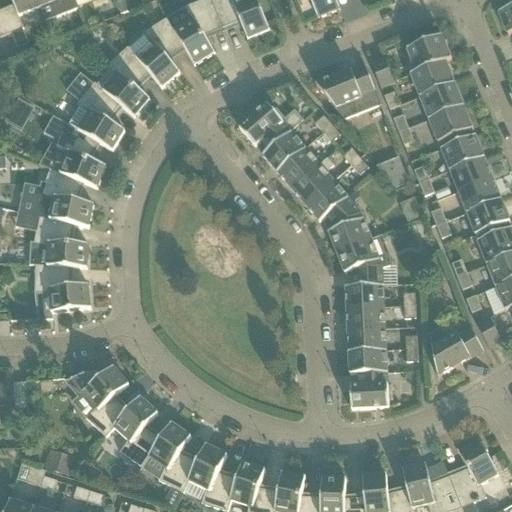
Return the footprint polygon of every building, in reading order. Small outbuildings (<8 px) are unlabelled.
[(19,18),(40,9),(36,0),(11,0),(14,7),(3,11),(12,35),(24,30),(19,18)] [(36,0),(40,9),(53,4),(58,17),(66,13),(78,8),(74,0),(36,0)] [(121,16),(133,12),(128,0),(125,0),(116,4),(121,16)] [(204,38),(223,31),(210,0),(208,0),(185,9),(191,23),(175,33),(174,33),(184,50),(194,68),(215,55),(204,38)] [(239,0),(210,0),(223,31),(240,24),(247,42),(270,33),(256,0),(244,0),(240,2),(239,0)] [(335,0),(309,0),(318,21),(340,12),(335,0)] [(511,9),(499,15),(508,37),(511,35),(511,9)] [(0,38),(0,40),(12,35),(3,11),(0,12),(0,38)] [(167,60),(184,50),(174,33),(175,33),(167,20),(143,35),(151,48),(137,59),(136,60),(150,76),(149,76),(162,91),(180,75),(167,60)] [(415,70),(416,74),(417,75),(446,63),(446,64),(451,62),(442,38),(407,51),(415,70)] [(135,89),(149,76),(150,76),(136,60),(137,59),(128,49),(99,75),(103,79),(97,87),(105,93),(104,94),(121,108),(120,108),(134,120),(150,102),(135,89)] [(371,66),(381,90),(395,85),(385,61),(371,66)] [(455,86),(446,64),(446,63),(417,75),(416,74),(411,76),(420,100),(455,86)] [(329,103),(345,122),(381,108),(366,68),(318,87),(317,87),(317,88),(329,103)] [(105,93),(97,87),(95,85),(94,86),(81,75),(67,93),(80,104),(77,107),(79,109),(69,126),(79,132),(79,133),(98,144),(97,145),(113,154),(125,133),(108,123),(120,108),(121,108),(104,94),(105,93)] [(464,109),(455,86),(420,100),(429,122),(464,109)] [(390,112),(400,108),(394,95),(384,99),(390,112)] [(300,126),(316,111),(309,103),(293,118),(300,126)] [(262,143),(270,152),(270,153),(291,134),(282,124),(285,121),(276,111),(274,114),(268,107),(240,131),(255,149),(262,143)] [(473,132),(464,109),(429,122),(438,146),(473,132)] [(394,121),(399,135),(409,131),(403,117),(394,121)] [(315,125),(323,135),(332,128),(324,118),(315,125)] [(88,162),(97,145),(98,144),(79,133),(79,132),(69,126),(68,127),(54,119),(44,136),(58,144),(55,151),(67,158),(60,175),(60,176),(82,184),(82,185),(97,191),(106,169),(88,162)] [(332,145),(341,137),(332,128),(323,135),(332,145)] [(414,144),(409,131),(399,135),(404,148),(414,144)] [(277,175),(306,151),(291,134),(270,153),(270,152),(263,158),(277,175)] [(441,152),(450,174),(484,160),(476,138),(441,152)] [(291,191),(320,167),(306,151),(277,175),(291,191)] [(343,158),(352,168),(360,160),(352,151),(343,158)] [(305,208),(334,183),(326,174),(334,167),(327,160),(320,167),(291,191),(305,208)] [(369,170),(360,160),(352,168),(360,178),(369,170)] [(493,181),(484,160),(450,174),(459,195),(493,181)] [(414,173),(420,186),(429,182),(424,169),(414,173)] [(41,184),(33,218),(39,220),(40,218),(50,221),(73,227),(89,231),(94,207),(75,203),(82,185),(82,184),(60,176),(60,175),(50,171),(45,185),(41,184)] [(501,202),(493,181),(459,195),(467,216),(501,202)] [(435,195),(429,182),(420,186),(425,199),(435,195)] [(326,218),(348,200),(334,183),(305,208),(320,225),(327,219),(326,218)] [(337,255),(372,241),(361,215),(348,200),(326,218),(327,219),(336,230),(337,231),(329,235),(337,255)] [(510,224),(501,202),(467,216),(476,238),(491,231),(510,224)] [(431,215),(437,228),(447,224),(441,211),(431,215)] [(31,244),(30,267),(36,267),(47,268),(70,270),(87,271),(88,247),(69,246),(73,227),(50,221),(40,218),(39,220),(34,244),(31,244)] [(452,237),(447,224),(437,228),(442,241),(452,237)] [(511,230),(478,244),(487,267),(511,257),(511,230)] [(381,238),(372,241),(337,255),(345,276),(354,273),(354,274),(355,289),(355,290),(383,288),(382,271),(390,269),(389,258),(381,238)] [(511,283),(511,257),(487,267),(496,290),(511,283)] [(452,266),(457,279),(467,275),(462,262),(452,266)] [(69,290),(70,270),(47,268),(36,267),(35,295),(49,296),(51,316),(91,311),(89,287),(69,290)] [(472,288),(467,275),(457,279),(463,292),(472,288)] [(511,309),(511,283),(496,290),(505,313),(511,309)] [(384,310),(383,288),(355,290),(355,289),(346,289),(347,312),(384,310)] [(403,296),(404,309),(416,308),(415,295),(403,296)] [(472,315),(482,311),(476,298),(466,302),(472,315)] [(416,321),(416,308),(404,309),(405,322),(416,321)] [(385,331),(384,310),(347,312),(348,333),(385,331)] [(502,343),(489,320),(476,327),(490,350),(502,343)] [(438,380),(439,380),(439,379),(484,353),(471,330),(458,338),(457,336),(449,341),(442,330),(429,337),(438,380)] [(386,353),(385,331),(348,333),(349,355),(386,353)] [(405,339),(406,352),(418,351),(417,339),(405,339)] [(418,364),(418,351),(406,352),(407,365),(418,364)] [(387,374),(386,353),(349,355),(350,377),(359,377),(359,376),(387,374)] [(106,439),(114,431),(114,430),(129,414),(128,413),(114,400),(129,388),(114,369),(101,380),(98,375),(98,374),(71,380),(71,382),(72,382),(96,410),(86,421),(106,439)] [(388,388),(387,374),(359,376),(359,377),(360,388),(351,389),(352,412),(389,411),(389,402),(393,402),(392,388),(388,388)] [(14,385),(14,405),(15,410),(27,410),(26,384),(14,385)] [(140,400),(128,413),(129,414),(114,430),(114,431),(128,443),(120,455),(143,470),(150,460),(162,442),(161,441),(145,431),(158,416),(140,400)] [(171,426),(161,441),(162,442),(150,460),(165,470),(159,483),(184,496),(189,484),(198,465),(198,464),(180,456),(191,440),(171,426)] [(468,471),(449,479),(461,510),(486,500),(481,487),(499,477),(486,455),(488,454),(484,446),(482,448),(479,443),(458,454),(468,471)] [(206,448),(198,464),(198,465),(189,484),(206,492),(201,506),(220,511),(228,511),(232,503),(231,503),(238,482),(237,482),(219,476),(227,458),(206,448)] [(51,454),(45,471),(68,478),(74,461),(51,454)] [(243,465),(237,482),(238,482),(231,503),(232,503),(249,509),(248,511),(275,511),(279,494),(278,494),(259,491),(266,472),(243,465)] [(402,472),(407,492),(408,492),(412,511),(413,511),(431,507),(433,511),(457,511),(461,510),(449,479),(430,486),(426,467),(402,472)] [(41,489),(44,479),(31,474),(27,485),(41,489)] [(282,475),(278,494),(279,494),(275,511),(321,511),(322,500),(321,500),(302,499),(305,480),(282,475)] [(363,479),(364,499),(365,499),(366,511),(413,511),(412,511),(408,492),(407,492),(388,496),(386,477),(363,479)] [(58,483),(44,479),(41,489),(54,493),(58,483)] [(322,481),(321,500),(322,500),(321,511),(366,511),(365,499),(364,499),(345,501),(346,482),(322,481)] [(87,504),(91,494),(77,489),(74,500),(87,504)] [(101,508),(104,498),(91,494),(87,504),(101,508)] [(33,511),(34,510),(10,502),(7,511),(33,511)]
